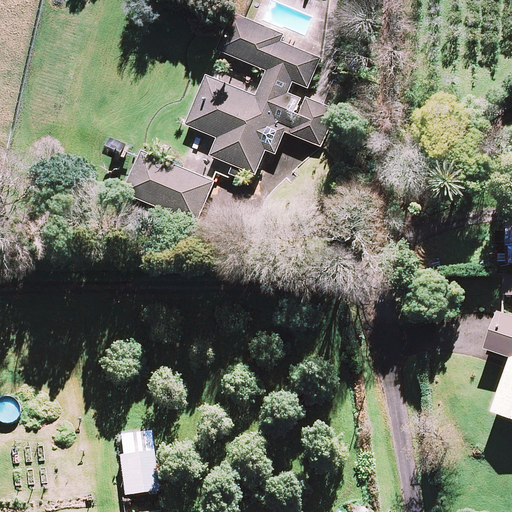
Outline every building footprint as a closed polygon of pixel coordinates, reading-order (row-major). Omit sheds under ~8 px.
[(244,184),(248,175),(259,179),(268,155),(278,160),(288,137),(321,150),(336,113),(292,95),(295,87),(311,93),(323,64),(282,47),(285,40),(235,20),(220,56),(270,76),(259,102),(209,82),(189,130),(221,143),(214,161),(234,169),(230,178),(244,184)] [(131,151),(116,145),(109,162),(124,168),(131,151)] [(217,187),(146,158),(129,199),(200,228),(217,187)] [(453,261),(448,247),(419,258),(424,272),(453,261)] [(95,504),(67,299),(12,307),(40,511),(95,504)] [(494,363),(508,368),(496,405),(511,410),(511,312),(500,308),(488,344),(500,347),(494,363)] [(0,511),(15,510),(7,445),(0,393),(0,511)] [(160,491),(152,431),(118,435),(126,495),(160,491)]
